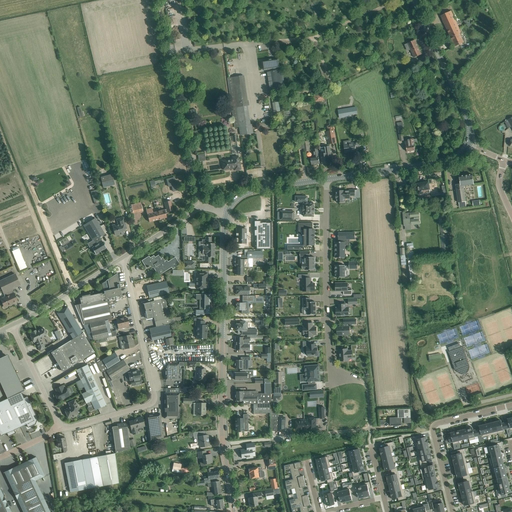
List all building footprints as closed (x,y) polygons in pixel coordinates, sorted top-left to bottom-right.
[(451,11),(441,16),(455,47),(464,43),(460,33),(461,33),(451,11)] [(471,18),(471,17),(464,22),(469,27),(472,32),(479,27),(475,23),(477,22),(473,16),(471,18)] [(409,47),(414,58),(421,55),(415,40),(408,43),(408,45),(405,46),(406,48),(409,47)] [(272,69),(272,71),(278,70),(277,68),(280,67),(279,59),(263,61),(264,70),(272,69)] [(272,71),(268,72),(271,91),(285,89),(282,70),(278,70),(272,71)] [(234,128),(238,128),(239,136),(252,134),(251,125),(250,125),(247,106),(249,106),(248,100),(247,101),(244,76),(227,78),(234,128)] [(324,94),(314,95),(315,102),(325,101),(324,94)] [(272,103),(274,112),(281,111),(280,101),(272,103)] [(350,108),(338,110),(339,118),(351,116),(350,108)] [(399,134),(400,141),(404,141),(402,134),(405,133),(404,126),(403,126),(403,122),(397,123),(398,127),(397,127),(399,134)] [(334,130),(327,131),(329,144),(336,143),(334,130)] [(408,141),(405,141),(407,152),(415,150),(413,139),(408,140),(408,141)] [(358,147),(357,142),(351,143),(351,144),(344,145),(345,152),(356,151),(355,148),(358,147)] [(321,151),(320,151),(320,152),(321,156),(322,161),(322,163),(324,163),(328,162),(328,159),(328,157),(331,156),(330,151),(330,146),(325,147),(326,150),(325,150),(324,149),(321,150),(321,151)] [(314,157),(310,158),(311,160),(311,165),(319,164),(319,159),(317,150),(317,149),(312,149),(314,157)] [(233,159),(221,161),(223,170),(231,169),(231,168),(234,168),(234,170),(241,169),(239,161),(238,161),(238,156),(232,157),(233,159)] [(114,184),(112,175),(100,178),(103,187),(114,184)] [(464,186),(473,184),(472,175),(459,176),(460,184),(455,185),(458,202),(459,202),(459,207),(466,206),(465,201),(466,201),(464,186)] [(156,184),(162,182),(161,179),(150,182),(151,187),(156,186),(156,184)] [(428,182),(417,184),(418,194),(430,193),(428,182)] [(91,191),(95,203),(101,201),(97,189),(91,191)] [(350,196),(355,196),(354,190),(349,190),(349,191),(343,191),(340,191),(340,190),(337,190),(337,191),(336,191),(336,195),(336,198),(337,202),(344,202),(343,198),(350,197),(350,196)] [(314,208),(314,203),(313,203),(313,202),(309,202),(309,203),(307,203),(307,202),(307,197),(296,196),(295,202),(305,202),(305,203),(304,203),(304,208),(303,208),(303,211),(304,211),(304,212),(302,212),(302,215),(303,215),(303,216),(314,217),(314,212),(314,208)] [(166,209),(156,212),(158,220),(166,218),(165,213),(173,211),(170,201),(164,202),(166,209)] [(131,207),(133,213),(143,210),(141,204),(131,207)] [(149,222),(158,220),(156,212),(153,213),(152,208),(146,210),(149,222)] [(442,256),(449,255),(445,210),(437,211),(442,256)] [(294,220),(294,212),(280,211),(280,220),(294,220)] [(419,212),(404,214),(405,226),(419,224),(419,219),(419,212)] [(126,228),(123,217),(116,219),(118,224),(113,225),(115,235),(123,233),(122,230),(126,228)] [(95,218),(84,225),(93,241),(95,239),(98,244),(92,248),(95,254),(96,254),(106,248),(102,242),(99,237),(105,234),(102,230),(95,218)] [(272,248),(271,221),(254,221),(254,226),(255,229),(255,235),(254,235),(255,249),(272,248)] [(298,223),(298,229),(303,229),(303,236),(304,236),(304,245),(314,245),(314,238),(315,238),(314,238),(314,236),(315,236),(314,236),(314,229),(313,229),(313,223),(298,223)] [(246,229),(236,229),(236,244),(246,243),(246,229)] [(355,239),(355,232),(338,232),(338,239),(340,239),(340,242),(335,242),(335,258),(345,258),(345,242),(345,239),(355,239)] [(205,261),(205,263),(211,263),(211,257),(214,257),(214,253),(215,253),(215,248),(214,248),(214,244),(211,243),(211,237),(205,237),(205,240),(202,240),(202,244),(202,248),(199,248),(199,253),(202,253),(202,257),(202,261),(205,261)] [(300,256),(302,256),(302,259),(304,259),(304,264),(302,264),(302,269),(304,269),(304,270),(314,270),(314,257),(309,257),(309,256),(310,256),(310,252),(300,252),(300,256)] [(146,268),(151,265),(158,276),(171,267),(172,269),(180,265),(175,257),(168,262),(167,260),(165,261),(163,257),(161,258),(158,255),(155,257),(154,255),(150,258),(149,256),(141,261),(146,268)] [(345,265),(335,265),(335,266),(335,277),(345,277),(345,270),(346,270),(346,268),(349,268),(349,269),(357,269),(357,262),(349,262),(349,266),(345,266),(345,265)] [(3,293),(12,289),(20,285),(15,274),(13,274),(13,273),(0,278),(0,290),(2,290),(3,293)] [(81,304),(75,305),(83,325),(105,320),(112,318),(107,298),(122,295),(117,274),(118,273),(117,273),(106,281),(107,281),(107,280),(110,290),(104,291),(104,294),(102,294),(102,293),(94,295),(94,296),(90,296),(90,294),(82,296),(82,297),(79,298),(81,304)] [(195,273),(195,288),(207,288),(207,281),(206,281),(206,278),(207,278),(207,273),(195,273)] [(310,284),(310,278),(304,278),(304,275),(298,275),(298,278),(302,278),(303,291),(310,291),(315,291),(315,283),(310,284)] [(169,293),(166,281),(146,286),(149,298),(169,293)] [(344,291),(344,295),(352,295),(352,291),(347,291),(347,283),(335,283),(336,291),(344,291)] [(0,298),(4,307),(17,301),(12,289),(3,293),(5,296),(0,298)] [(196,310),(195,315),(204,315),(204,313),(210,313),(210,309),(209,309),(209,301),(210,301),(210,297),(209,297),(209,294),(204,294),(204,295),(196,294),(196,300),(200,300),(204,300),(204,310),(199,310),(196,310)] [(309,315),(316,314),(315,305),(312,305),(312,298),(303,298),(303,311),(309,311),(309,315)] [(154,301),(143,304),(145,309),(145,311),(146,316),(147,319),(154,318),(156,327),(169,324),(171,324),(176,322),(174,315),(169,316),(169,315),(168,311),(165,299),(154,301)] [(237,305),(235,305),(235,310),(242,310),(242,314),(248,314),(248,303),(242,303),(237,303),(237,305)] [(344,316),(344,315),(349,315),(348,307),(346,308),(346,304),(338,304),(338,308),(336,308),(336,312),(335,312),(335,315),(336,315),(341,315),(341,316),(344,316)] [(70,335),(80,328),(67,307),(57,313),(70,335)] [(129,326),(127,318),(121,320),(120,318),(116,319),(117,325),(119,325),(119,328),(118,329),(118,328),(118,329),(129,326)] [(344,327),(337,327),(337,335),(349,335),(349,327),(347,327),(347,324),(356,324),(356,319),(343,319),(343,324),(344,324),(344,327)] [(105,320),(83,325),(91,342),(98,340),(105,338),(112,337),(109,323),(108,320),(105,321),(105,320)] [(204,325),(204,321),(196,321),(196,327),(197,328),(197,339),(206,339),(206,331),(207,331),(207,325),(204,325)] [(256,335),(256,330),(247,329),(247,325),(249,325),(249,322),(245,322),(240,322),(240,324),(236,324),(236,330),(238,330),(238,333),(238,334),(241,334),(241,335),(247,335),(250,335),(256,335)] [(306,337),(314,337),(313,335),(317,335),(317,331),(316,327),(312,327),(312,325),(313,325),(313,322),(309,322),(309,323),(304,323),(305,326),(303,326),(304,334),(306,334),(306,337)] [(156,327),(149,329),(152,340),(157,339),(171,336),(170,329),(169,324),(156,327)] [(45,330),(44,330),(43,328),(37,331),(36,330),(31,332),(31,334),(30,335),(34,343),(35,342),(40,351),(45,348),(41,339),(47,336),(46,334),(47,333),(47,332),(47,331),(46,330),(45,330)] [(95,352),(83,333),(51,352),(63,372),(95,352)] [(126,336),(119,337),(119,338),(119,339),(120,342),(123,341),(124,349),(129,348),(134,347),(132,340),(131,340),(130,335),(126,336)] [(166,339),(167,346),(174,344),(173,337),(166,339)] [(303,348),(306,348),(307,356),(315,355),(315,357),(319,356),(319,352),(318,352),(317,346),(316,346),(316,345),(311,345),(311,341),(303,342),(303,348)] [(468,366),(468,365),(466,359),(467,359),(462,346),(448,352),(452,364),(454,363),(456,370),(457,369),(458,371),(460,372),(462,373),(464,373),(465,372),(466,371),(468,370),(468,368),(468,366)] [(352,350),(347,351),(347,349),(339,349),(340,361),(348,361),(348,359),(352,359),(352,350)] [(102,360),(98,363),(102,372),(107,369),(116,363),(120,361),(115,352),(110,355),(102,360)] [(267,354),(261,354),(261,359),(267,358),(267,361),(270,361),(270,353),(267,353),(267,354)] [(0,382),(7,398),(21,392),(24,390),(10,359),(9,359),(7,356),(0,359),(0,382)] [(241,360),(235,360),(235,369),(242,369),(242,370),(248,370),(248,360),(250,360),(250,357),(241,357),(241,360)] [(104,372),(107,383),(129,370),(123,360),(104,372)] [(168,364),(166,366),(165,380),(178,380),(178,364),(168,364)] [(86,391),(98,386),(87,365),(76,370),(86,391)] [(305,374),(300,375),(301,382),(306,382),(309,382),(309,385),(302,385),(303,390),(317,389),(316,384),(315,384),(315,381),(320,381),(319,365),(305,366),(305,374)] [(196,369),(197,369),(197,380),(195,380),(205,380),(205,368),(196,368),(196,369)] [(141,380),(139,370),(128,373),(128,375),(125,376),(126,382),(130,381),(130,382),(131,382),(131,381),(133,380),(134,385),(141,384),(141,380)] [(240,371),(240,373),(235,373),(235,376),(234,376),(234,379),(235,380),(247,380),(247,379),(250,379),(250,376),(253,376),(253,370),(240,370),(240,371)] [(63,389),(62,386),(56,389),(57,392),(55,393),(58,401),(62,399),(65,398),(65,397),(69,395),(68,394),(70,393),(68,389),(67,390),(66,388),(63,389)] [(95,410),(106,405),(98,386),(86,391),(86,392),(81,394),(86,403),(91,401),(95,410)] [(165,393),(164,393),(164,418),(179,418),(179,393),(179,389),(165,389),(165,393)] [(253,393),(253,391),(235,391),(235,401),(243,401),(243,404),(253,404),(270,404),(271,404),(271,393),(264,393),(253,393)] [(7,398),(7,399),(0,401),(0,434),(1,436),(7,433),(8,437),(16,433),(14,430),(26,424),(28,428),(35,424),(35,425),(36,424),(36,423),(37,419),(38,419),(37,418),(30,403),(30,404),(29,402),(29,401),(27,396),(24,398),(21,392),(7,398)] [(76,410),(79,409),(75,400),(68,403),(70,406),(69,406),(69,408),(64,410),(68,418),(78,414),(76,410)] [(205,404),(205,403),(193,403),(193,415),(196,415),(205,415),(205,411),(204,411),(204,404),(205,404)] [(270,404),(253,404),(253,414),(270,414),(270,404)] [(398,418),(390,418),(390,426),(401,425),(401,418),(404,418),(410,417),(410,412),(410,409),(398,410),(398,418)] [(149,442),(163,438),(160,414),(145,416),(149,442)] [(250,431),(248,431),(247,418),(248,418),(248,414),(243,415),(243,418),(235,418),(236,432),(250,431)] [(137,419),(129,422),(131,430),(132,430),(133,435),(138,433),(136,429),(145,426),(142,417),(137,418),(137,419)] [(316,430),(316,418),(308,418),(308,420),(296,420),(295,431),(316,430)] [(501,420),(495,422),(498,434),(504,432),(503,430),(506,429),(505,423),(501,423),(501,420)] [(117,426),(112,427),(115,453),(130,448),(127,423),(117,425),(117,426)] [(479,429),(476,430),(478,436),(481,435),(481,438),(487,436),(485,424),(479,426),(479,429)] [(472,428),(466,429),(468,438),(469,441),(475,439),(474,437),(478,436),(476,430),(473,431),(472,428)] [(442,430),(436,431),(440,449),(446,447),(444,438),(442,430)] [(193,432),(190,432),(190,436),(192,435),(193,435),(193,436),(194,439),(196,438),(197,443),(190,444),(191,448),(200,447),(205,446),(210,446),(208,438),(208,435),(206,435),(205,435),(201,436),(200,431),(193,432)] [(451,435),(447,436),(449,443),(452,442),(453,445),(459,443),(458,441),(456,431),(450,433),(451,435)] [(420,438),(420,435),(413,437),(416,446),(427,443),(428,443),(427,439),(426,440),(426,437),(420,438)] [(59,448),(63,447),(64,452),(63,453),(66,453),(67,450),(65,438),(57,439),(59,448)] [(381,455),(391,452),(393,452),(392,446),(394,445),(393,442),(384,444),(385,447),(380,448),(380,451),(381,455)] [(241,453),(240,454),(240,457),(242,458),(246,458),(247,459),(253,458),(252,451),(255,450),(254,448),(254,443),(246,444),(246,448),(247,450),(245,450),(244,450),(240,450),(241,453)] [(489,453),(500,450),(498,444),(484,448),(485,454),(488,453),(489,453)] [(359,449),(347,451),(348,457),(360,454),(360,453),(359,449)] [(457,454),(452,455),(452,458),(453,461),(465,458),(463,449),(457,451),(457,454)] [(206,455),(205,451),(198,452),(199,458),(202,458),(203,462),(200,462),(201,466),(206,466),(205,464),(212,463),(211,454),(206,455)] [(97,457),(103,486),(120,483),(114,453),(97,457)] [(430,453),(418,456),(420,465),(427,464),(426,461),(432,459),(430,453)] [(360,454),(348,457),(350,462),(361,460),(361,457),(360,454)] [(491,464),(502,461),(501,455),(491,458),(489,458),(491,464)] [(328,456),(316,459),(316,460),(317,464),(317,465),(329,462),(328,456)] [(394,456),(392,457),(382,459),(384,464),(384,465),(393,463),(395,462),(394,456)] [(45,476),(36,457),(4,472),(22,511),(50,511),(35,481),(45,476)] [(97,457),(64,463),(70,492),(103,486),(97,457)] [(267,467),(276,466),(274,457),(266,458),(267,467)] [(465,458),(453,461),(455,466),(466,463),(465,458)] [(361,460),(350,462),(350,463),(352,462),(353,467),(351,467),(351,468),(363,465),(362,462),(361,460)] [(492,469),(504,466),(503,463),(502,461),(491,464),(492,469)] [(301,467),(300,462),(284,466),(284,471),(290,469),(291,474),(299,472),(298,470),(297,470),(297,468),(301,467)] [(329,462),(317,465),(318,468),(319,470),(330,467),(329,462)] [(394,468),(393,463),(384,465),(385,471),(391,469),(391,472),(398,471),(397,467),(394,468)] [(466,463),(455,466),(456,471),(468,468),(467,468),(466,463)] [(427,467),(427,464),(420,465),(423,474),(425,474),(434,471),(435,471),(433,465),(427,467)] [(363,465),(351,468),(353,477),(359,475),(359,472),(361,471),(364,471),(363,467),(364,467),(363,465)] [(496,473),(505,471),(504,466),(492,469),(493,474),(496,474),(496,473)] [(263,471),(262,470),(261,467),(257,467),(248,468),(250,478),(259,477),(263,477),(264,476),(264,475),(264,472),(263,471)] [(330,467),(319,470),(319,473),(320,475),(332,472),(329,473),(328,468),(330,467)] [(468,468),(456,471),(456,473),(456,474),(457,477),(463,476),(463,479),(470,477),(469,474),(468,468)] [(218,471),(210,472),(210,469),(204,470),(205,476),(204,477),(205,480),(219,478),(218,471)] [(400,480),(398,471),(391,472),(392,475),(387,477),(388,483),(400,480)] [(304,481),(303,476),(304,476),(303,476),(299,477),(299,475),(299,472),(291,474),(292,479),(285,481),(285,485),(285,486),(304,481)] [(320,475),(319,476),(320,478),(321,478),(321,481),(324,480),(327,480),(328,483),(334,481),(332,472),(320,475)] [(437,481),(435,476),(426,478),(424,479),(425,484),(437,481)] [(464,482),(459,483),(459,487),(460,488),(460,489),(472,486),(470,478),(470,477),(463,479),(464,479),(464,482)] [(215,482),(207,483),(208,487),(211,487),(212,487),(213,488),(213,493),(214,495),(217,494),(221,494),(219,481),(215,482)] [(302,489),(302,487),(306,486),(304,481),(285,486),(287,490),(295,488),(296,493),(303,491),(303,489),(302,489)] [(437,481),(425,484),(427,493),(434,492),(433,489),(438,487),(438,485),(437,481)] [(369,482),(361,484),(364,497),(368,497),(368,496),(370,495),(368,489),(370,488),(369,482)] [(499,489),(509,487),(508,482),(498,484),(497,484),(498,490),(500,489),(499,489)] [(352,484),(352,485),(353,492),(356,492),(358,498),(360,498),(364,497),(361,484),(352,486),(352,484)] [(348,487),(343,488),(346,502),(350,501),(350,500),(352,500),(350,493),(353,492),(352,485),(348,485),(348,487)] [(472,486),(460,489),(461,494),(462,494),(473,491),(471,492),(470,487),(472,486)] [(506,494),(510,493),(509,487),(499,489),(500,489),(501,495),(500,495),(501,498),(507,497),(506,494)] [(0,511),(11,511),(10,509),(4,496),(0,488),(0,511)] [(337,488),(334,489),(336,497),(339,496),(340,502),(342,502),(342,503),(346,502),(343,488),(337,490),(337,488)] [(334,490),(324,493),(326,499),(325,499),(326,503),(327,503),(327,506),(328,505),(328,506),(332,505),(331,504),(334,504),(333,501),(333,499),(333,497),(336,497),(334,489),(334,490)] [(403,489),(402,490),(391,493),(390,493),(391,496),(392,496),(392,499),(398,497),(398,500),(406,499),(403,489)] [(309,500),(308,495),(308,494),(304,496),(303,494),(304,494),(303,491),(296,493),(297,498),(289,500),(290,505),(309,500)] [(473,491),(462,494),(463,499),(462,499),(463,500),(474,497),(474,496),(473,491)] [(248,498),(249,507),(258,505),(257,500),(262,499),(261,492),(252,493),(253,497),(248,498)] [(474,497),(463,500),(463,503),(464,503),(464,505),(470,504),(470,507),(477,506),(474,497)] [(215,499),(211,500),(212,506),(216,505),(217,509),(224,508),(222,499),(215,500),(215,499)] [(307,508),(306,506),(311,505),(310,505),(309,500),(290,505),(291,509),(299,507),(300,511),(301,511),(308,510),(307,508)] [(444,511),(442,500),(432,503),(433,509),(436,508),(437,511),(444,511)]
